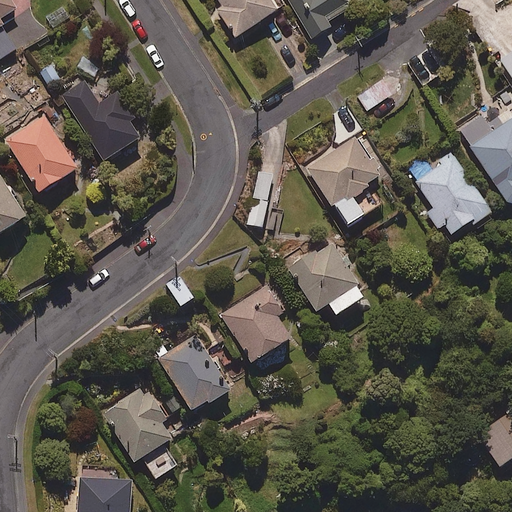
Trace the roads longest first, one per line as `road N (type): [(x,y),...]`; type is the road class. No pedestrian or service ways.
road 1 (residential): [(0,404),(5,383),(35,345),(193,224),(211,194),(219,144)]
road 2 (residential): [(451,0),(219,144)]
road 3 (residential): [(219,144),(202,95),(140,0)]
